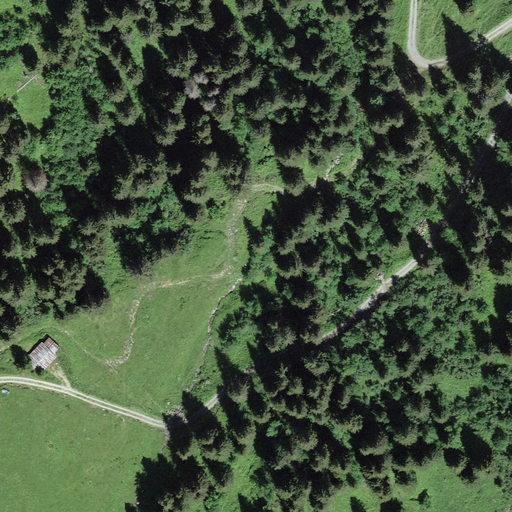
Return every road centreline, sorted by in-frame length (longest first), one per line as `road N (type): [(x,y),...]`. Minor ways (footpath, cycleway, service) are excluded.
road 1 (track): [(511,97),(478,171),(410,265),(322,336),(173,426),(44,384),(0,381)]
road 2 (track): [(412,0),(411,62),(429,67),(511,26)]
